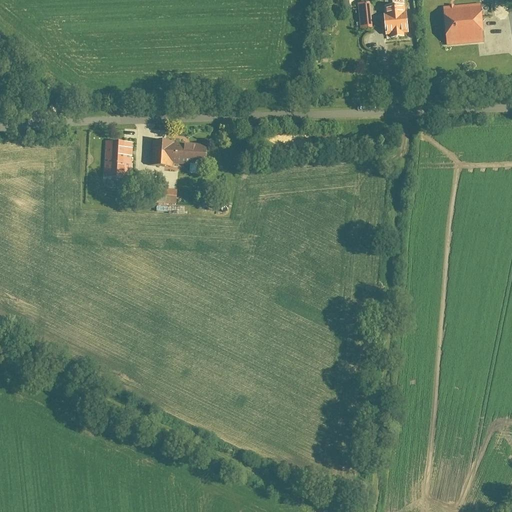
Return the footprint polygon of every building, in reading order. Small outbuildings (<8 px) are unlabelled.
[(360,8),(362,31),(374,30),(372,6),(360,8)] [(448,15),(450,45),(487,43),(485,13),(448,15)] [(385,16),(387,36),(409,35),(407,14),(385,16)] [(209,145),(153,144),(153,170),(209,171),(209,145)] [(130,147),(106,146),(104,180),(128,181),(130,147)] [(158,189),(157,205),(178,207),(179,190),(158,189)]
